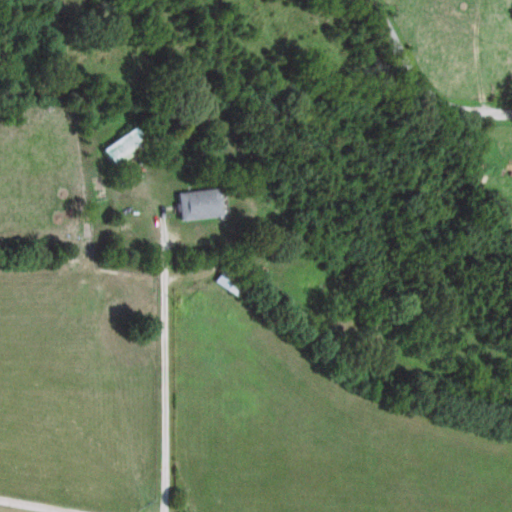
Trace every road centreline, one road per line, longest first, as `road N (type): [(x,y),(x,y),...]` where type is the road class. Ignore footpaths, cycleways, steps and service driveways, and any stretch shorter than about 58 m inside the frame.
road 1 (residential): [(160,511),(159,241),(133,175)]
road 2 (residential): [(511,106),(459,107),(431,98),(411,81),(365,0)]
